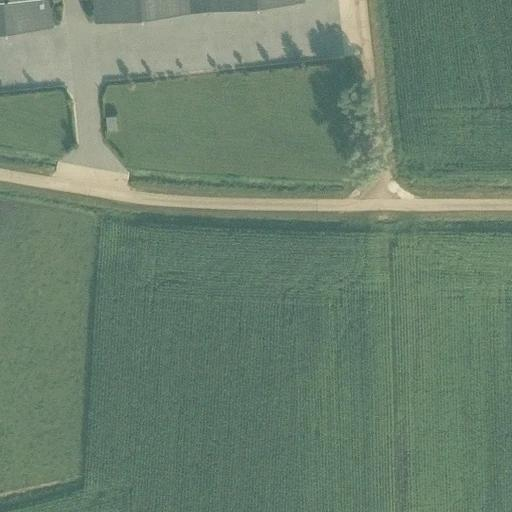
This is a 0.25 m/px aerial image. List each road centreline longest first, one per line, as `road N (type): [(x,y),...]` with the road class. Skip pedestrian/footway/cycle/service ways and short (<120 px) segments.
road 1 (unclassified): [(0,172),(240,205),(511,202)]
road 2 (track): [(360,0),(381,202)]
